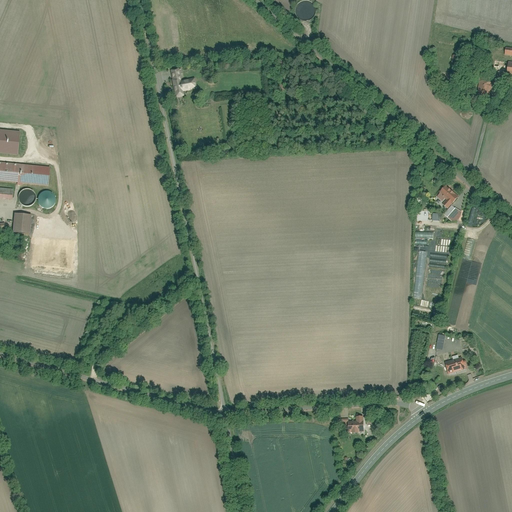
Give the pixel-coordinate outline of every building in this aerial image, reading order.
[(511,63),(493,61),(491,74),(511,76),(511,63)] [(179,70),(170,72),(176,100),(186,98),(184,93),(197,91),(194,80),(182,83),(179,70)] [(491,85),(479,83),(476,97),(488,99),(491,85)] [(20,164),(0,162),(0,180),(18,182),(20,164)] [(20,164),(18,182),(49,185),(51,167),(20,164)] [(460,197),(446,186),(438,196),(444,201),(446,198),(448,199),(444,204),(449,209),(460,197)] [(14,189),(0,187),(0,198),(13,200),(14,189)] [(17,193),(23,207),(34,202),(29,188),(17,193)] [(51,206),(53,205),(55,203),(56,200),(55,197),(54,195),(52,193),(50,192),(47,192),(45,192),(42,194),(41,196),(40,199),(40,201),(42,204),(43,206),(46,207),(49,207),(51,206)] [(465,214),(457,208),(449,218),(456,224),(465,214)] [(473,223),(477,210),(474,208),(469,222),(473,223)] [(33,215),(17,214),(15,232),(31,234),(33,215)] [(419,251),(414,298),(422,299),(427,252),(419,251)] [(446,336),(439,335),(436,349),(443,350),(446,336)] [(455,361),(448,363),(451,374),(468,369),(465,358),(461,359),(455,361)] [(364,432),(364,417),(356,417),(356,421),(348,421),(349,433),(364,432)]
